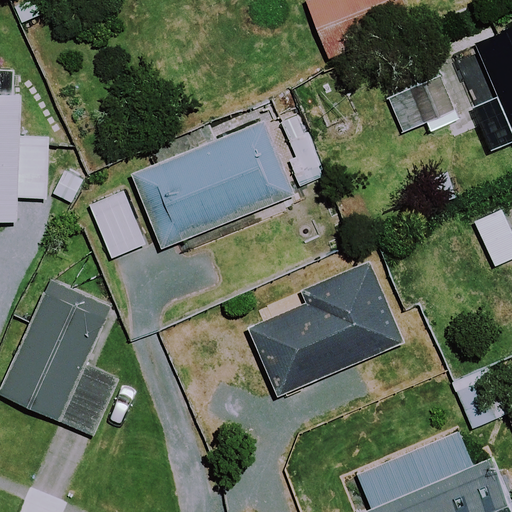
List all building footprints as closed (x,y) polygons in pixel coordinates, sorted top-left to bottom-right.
[(413,27),(402,0),(308,0),(305,1),(328,59),(413,27)] [(511,30),(475,46),(511,137),(511,30)] [(466,53),(404,80),(424,127),(486,100),(466,53)] [(0,72),(0,221),(16,223),(17,198),(46,199),(50,137),(19,135),(20,112),(22,74),(0,72)] [(151,250),(186,238),(189,246),(278,214),(275,206),(294,199),(265,118),(122,169),(128,184),(91,197),(112,257),(149,244),(151,250)] [(280,218),(248,230),(261,264),(293,252),(280,218)] [(107,311),(36,282),(0,368),(0,396),(93,435),(114,382),(83,369),(107,311)] [(511,511),(511,496),(495,457),(366,511),(511,511)]
